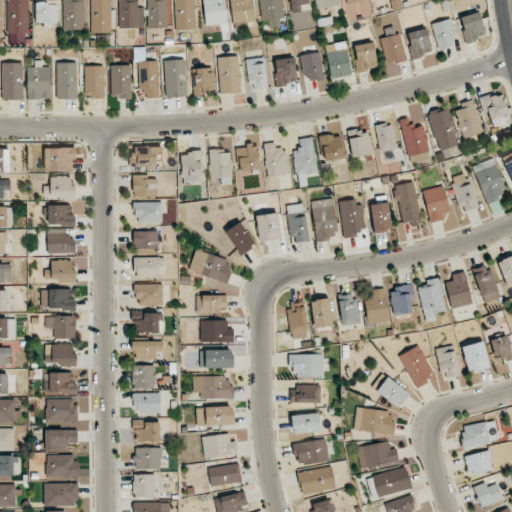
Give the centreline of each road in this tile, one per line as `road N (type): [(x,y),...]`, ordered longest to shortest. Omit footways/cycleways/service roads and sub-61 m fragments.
road 1 (residential): [(511,58),(440,89),(240,125),(0,131)]
road 2 (residential): [(511,229),(467,248),(288,280),(270,290),(265,368),(279,511)]
road 3 (residential): [(109,130),(108,511)]
road 4 (residential): [(511,395),(442,416),(436,457),(452,511)]
